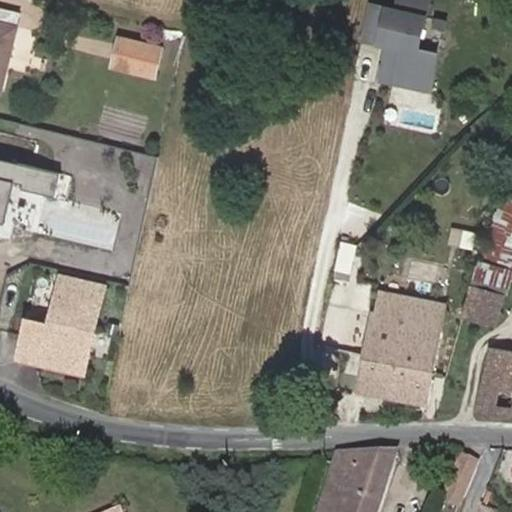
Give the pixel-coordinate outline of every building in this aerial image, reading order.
[(386,45),(379,78),(432,90),(441,50),(419,45),(429,0),(395,0),(394,3),(379,0),(370,0),(362,40),(386,45)] [(0,90),(2,90),(21,15),(0,10),(0,90)] [(156,77),(162,50),(121,40),(115,67),(156,77)] [(0,222),(5,224),(15,187),(57,197),(63,172),(0,156),(0,222)] [(475,288),(472,287),(464,317),(496,325),(504,296),(502,295),(507,277),(480,269),(475,288)] [(85,374),(106,287),(63,277),(51,327),(29,321),(20,359),(85,374)] [(425,408),(446,306),(387,294),(382,317),(374,316),(359,394),(425,408)] [(475,418),(511,421),(511,351),(492,348),(475,418)] [(375,511),(397,452),(339,454),(319,511),(375,511)] [(477,463),(461,456),(442,500),(458,507),(477,463)]
